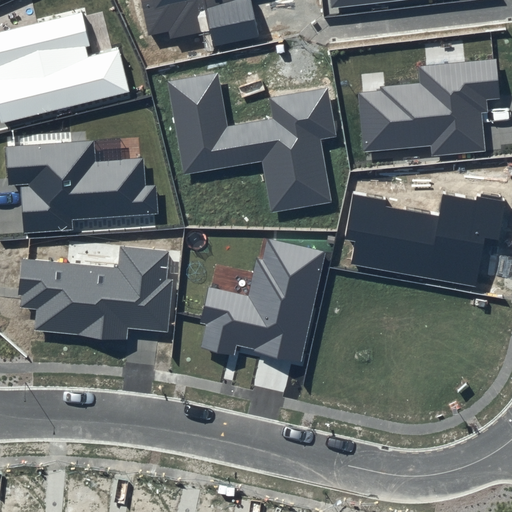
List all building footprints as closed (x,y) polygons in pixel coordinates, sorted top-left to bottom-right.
[(140,0),(148,35),(167,31),(170,39),(209,31),(213,46),(260,36),(251,0),(140,0)] [(330,0),(331,8),(400,0),(330,0)] [(92,54),(82,13),(0,33),(0,120),(1,124),(129,91),(118,47),(92,54)] [(501,98),(496,59),(419,66),(420,84),(357,91),(363,152),(430,146),(431,157),(485,151),(479,100),(501,98)] [(218,73),(167,81),(185,175),(262,161),(272,212),(333,202),(320,139),(337,136),(327,87),(269,98),(273,119),(228,127),(218,73)] [(93,140),(5,147),(8,186),(21,185),(24,234),(73,230),(72,219),(158,213),(155,185),(145,186),(143,158),(94,162),(93,140)] [(386,200),(353,193),(344,238),(356,240),(352,261),(477,284),(485,238),(498,240),(505,204),(442,193),(438,216),(385,207),(386,200)] [(326,252),(264,238),(250,296),(208,287),(199,324),(207,325),(201,347),(234,354),(237,345),(302,360),(326,252)] [(174,251),(119,246),(117,269),(22,259),(16,309),(36,311),(33,331),(129,341),(130,328),(168,332),(174,251)]
